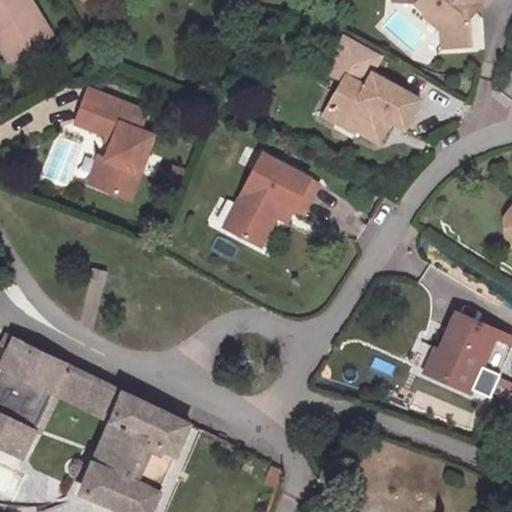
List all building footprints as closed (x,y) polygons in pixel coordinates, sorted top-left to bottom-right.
[(0,0),(0,50),(9,64),(45,43),(19,0),(0,0)] [(70,0),(77,12),(99,0),(70,0)] [(399,0),(396,4),(397,16),(415,16),(433,33),(438,62),(464,58),(462,35),(457,31),(465,22),(470,25),(492,0),(399,0)] [(397,16),(396,4),(386,4),(386,15),(397,16)] [(376,67),(342,48),(323,84),(342,93),(327,120),(331,132),(356,145),(352,152),(375,165),(384,151),(378,147),(383,136),(400,146),(419,116),(366,89),(376,67)] [(0,50),(0,69),(9,64),(0,50)] [(82,101),(68,136),(100,148),(97,154),(107,158),(104,170),(99,168),(87,200),(118,211),(127,186),(134,188),(143,169),(137,166),(143,151),(131,146),(140,123),(82,101)] [(295,233),(312,201),(262,172),(223,241),(253,257),(273,221),(295,233)] [(90,279),(86,293),(100,298),(105,283),(90,279)] [(489,420),(511,360),(449,334),(433,371),(437,373),(427,395),(489,420)] [(80,492),(123,511),(148,511),(158,492),(137,482),(151,453),(161,457),(164,452),(174,457),(188,426),(12,345),(0,371),(0,413),(32,429),(48,395),(111,424),(80,492)] [(0,449),(21,460),(35,430),(32,429),(0,413),(0,449)]
